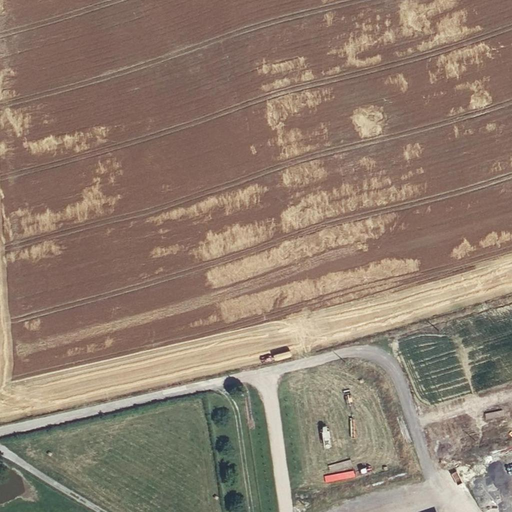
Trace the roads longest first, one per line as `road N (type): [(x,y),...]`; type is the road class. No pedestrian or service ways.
road 1 (track): [(0,432),(358,351),(388,363),(417,449)]
road 2 (unknown): [(416,511),(447,500),(401,379)]
road 3 (track): [(268,372),(284,511)]
road 4 (unknown): [(101,511),(0,444)]
